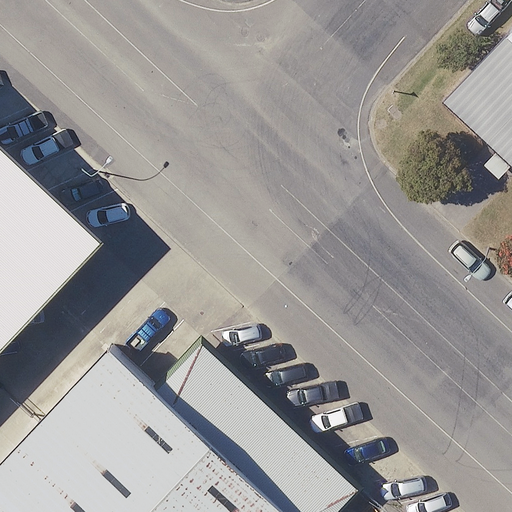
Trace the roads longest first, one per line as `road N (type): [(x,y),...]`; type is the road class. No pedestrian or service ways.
road 1 (unclassified): [(237,140),(511,403)]
road 2 (unclassified): [(64,0),(150,80),(237,140)]
road 3 (unclassified): [(370,0),(237,140)]
